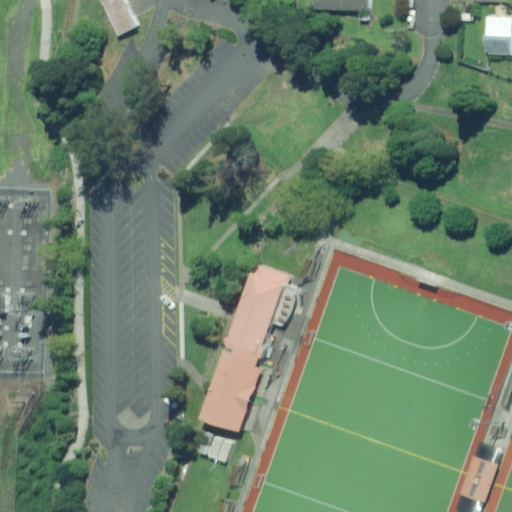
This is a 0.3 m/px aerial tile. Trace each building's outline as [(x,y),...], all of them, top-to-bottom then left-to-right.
[(132,0),(108,0),(125,36),(145,27),(132,0)] [(319,0),(319,9),(375,11),(375,0),(319,0)] [(511,54),(511,18),(491,18),(490,54),(511,54)] [(313,259),(305,277),(314,281),(322,264),(313,259)] [(304,280),(265,266),(213,413),(252,427),(304,280)] [(428,268),(423,279),(438,286),(443,275),(428,268)] [(211,431),(202,450),(211,454),(219,435),(211,431)] [(237,443),(220,437),(214,456),(231,462),(237,443)] [(479,455),(466,493),(491,502),(504,464),(479,455)]
